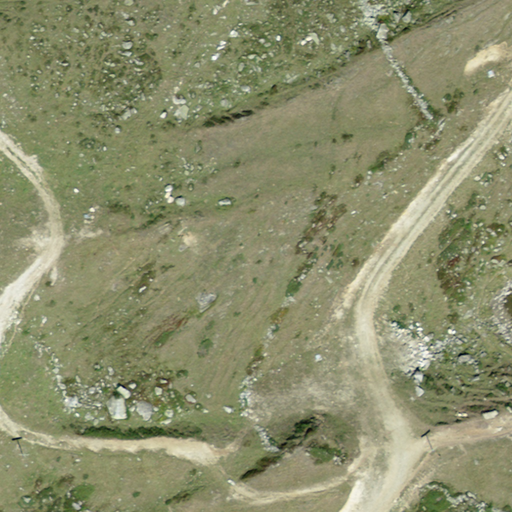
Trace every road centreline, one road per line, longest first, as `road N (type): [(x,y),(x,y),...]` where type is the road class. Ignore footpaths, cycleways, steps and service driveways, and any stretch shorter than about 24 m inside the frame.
road 1 (track): [(403,456),(305,495),(248,501),(208,459),(89,454),(16,432),(0,416)]
road 2 (track): [(403,456),(398,421),(372,385),(360,349),(360,309),(376,272),(511,96)]
road 3 (track): [(0,312),(10,288),(47,260),(52,233),(35,177),(0,146)]
